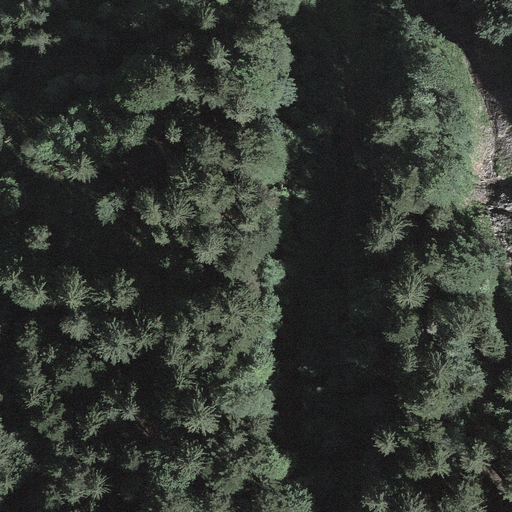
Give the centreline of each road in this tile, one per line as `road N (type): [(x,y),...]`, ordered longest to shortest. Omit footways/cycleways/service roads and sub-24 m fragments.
road 1 (motorway): [(511,453),(69,0)]
road 2 (motorway): [(0,203),(292,511)]
